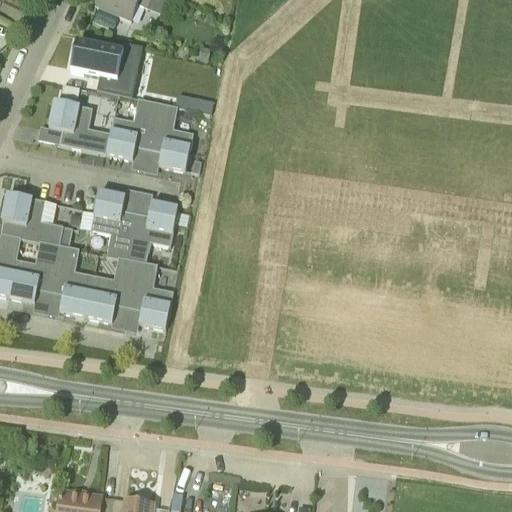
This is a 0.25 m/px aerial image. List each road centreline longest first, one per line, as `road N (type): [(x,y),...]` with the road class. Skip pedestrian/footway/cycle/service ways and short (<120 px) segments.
road 1 (secondary): [(511,456),(0,386)]
road 2 (residential): [(178,191),(0,159)]
road 3 (residential): [(143,351),(0,321)]
road 4 (residential): [(0,124),(55,0)]
